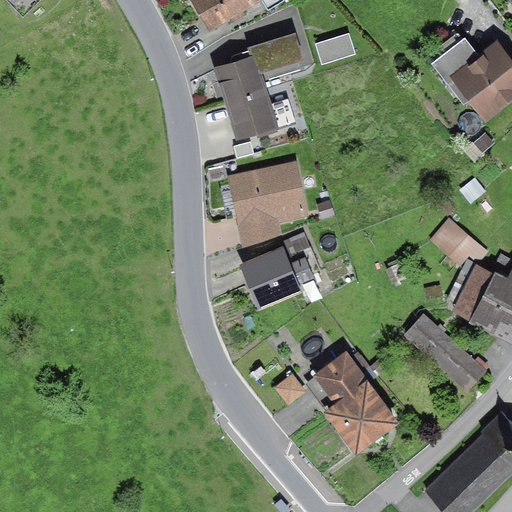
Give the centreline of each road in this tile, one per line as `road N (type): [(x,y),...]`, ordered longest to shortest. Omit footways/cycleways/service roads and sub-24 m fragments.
road 1 (tertiary): [(323,511),(252,426),(198,331),(170,81),(131,0)]
road 2 (residential): [(363,511),(469,422),(511,373)]
